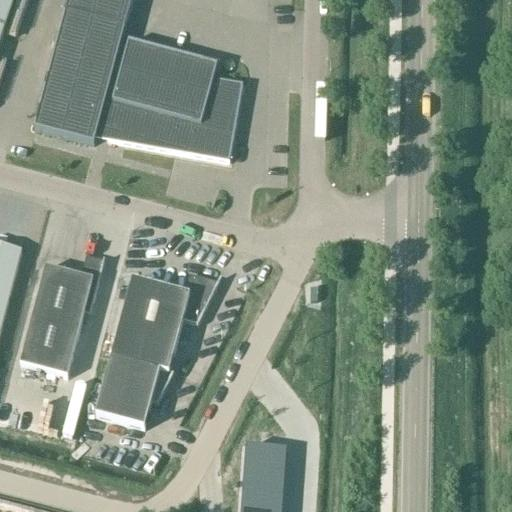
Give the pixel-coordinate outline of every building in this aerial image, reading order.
[(67,0),(32,133),(93,149),(95,143),(228,167),(242,89),(213,84),(217,69),(128,46),(126,52),(119,51),(132,0),(67,0)] [(0,41),(12,5),(0,1),(0,41)] [(0,334),(21,256),(0,250),(0,334)] [(90,318),(104,264),(103,264),(102,266),(85,262),(80,281),(45,272),(19,370),(67,383),(84,317),(90,318)] [(217,287),(205,284),(189,280),(184,299),(131,285),(95,421),(144,434),(151,407),(156,408),(157,409),(173,378),(171,378),(171,379),(168,378),(183,324),(197,328),(196,330),(197,331),(221,283),(219,282),(217,287)] [(96,310),(109,310),(108,295),(96,295),(96,310)] [(82,408),(86,380),(76,378),(71,407),(82,408)] [(281,511),(285,455),(245,452),(241,511),(281,511)] [(0,470),(13,475),(17,461),(4,457),(0,469),(0,470)]
